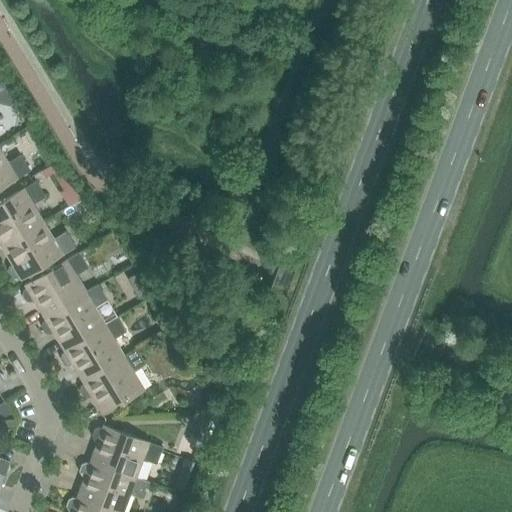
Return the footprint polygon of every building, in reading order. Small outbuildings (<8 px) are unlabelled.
[(0,149),(0,188),(30,171),(20,155),(8,163),(0,149)] [(0,244),(1,247),(43,222),(33,204),(45,197),(36,181),(0,202),(0,244)] [(43,222),(1,247),(12,264),(9,266),(7,271),(11,277),(16,279),(19,277),(21,280),(75,247),(66,231),(54,239),(43,222)] [(33,301),(44,318),(86,293),(85,292),(75,275),(88,268),(79,253),(24,285),(26,288),(23,290),(22,295),(25,301),(30,303),(33,301)] [(52,333),(63,350),(105,325),(105,324),(95,307),(107,300),(98,285),(85,292),(86,293),(44,318),(45,320),(42,322),(40,327),(44,333),(49,335),(52,333)] [(72,365),(82,382),(124,357),(124,356),(114,339),(126,332),(117,317),(105,324),(105,325),(63,350),(64,352),(61,354),(60,359),(63,365),(69,367),(72,365)] [(124,357),(82,382),(83,384),(80,386),(79,391),(83,397),(88,399),(91,397),(102,415),(144,390),(133,371),(145,364),(136,348),(124,356),(124,357)] [(97,442),(90,461),(136,478),(136,477),(143,459),(156,464),(163,447),(103,425),(102,429),(99,427),(94,429),(91,436),(94,441),(97,442)] [(0,485),(0,486),(5,474),(10,470),(9,463),(9,462),(0,458),(0,485)] [(150,482),(136,477),(136,478),(90,461),(89,463),(85,462),(81,464),(78,471),(80,476),(84,477),(77,496),(119,511),(123,511),(130,494),(144,499),(150,482)] [(119,511),(77,496),(76,498),(72,497),(68,499),(65,506),(67,511),(71,511),(70,511),(119,511)]
